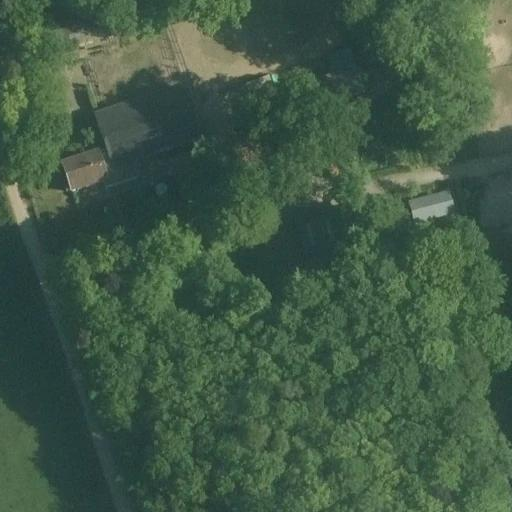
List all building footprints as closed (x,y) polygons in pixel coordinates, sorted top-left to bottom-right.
[(100,31),(56,43),(62,64),(106,52),(100,31)] [(328,62),(333,77),(338,93),(340,102),(363,96),(351,55),(349,55),(328,62)] [(203,142),(184,86),(95,116),(108,152),(64,167),(73,193),(103,183),(99,170),(112,165),(114,172),(203,142)] [(454,216),(448,194),(408,204),(414,227),(454,216)] [(346,207),(299,221),(310,256),(357,243),(346,207)] [(182,293),(222,280),(215,258),(175,271),(182,293)]
